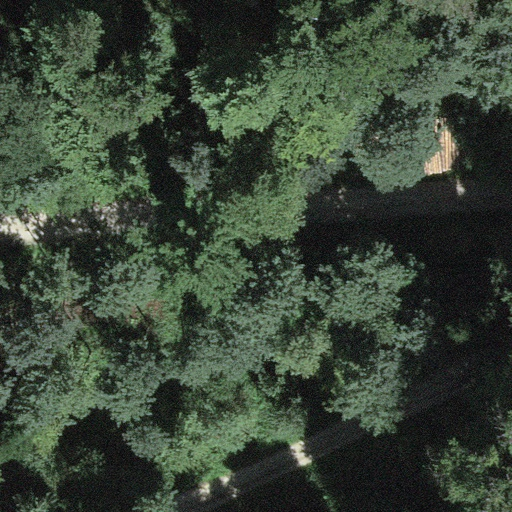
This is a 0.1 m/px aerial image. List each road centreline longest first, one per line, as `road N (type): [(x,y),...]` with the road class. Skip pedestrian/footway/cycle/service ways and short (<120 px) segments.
road 1 (track): [(511,190),(0,226)]
road 2 (track): [(155,511),(511,353)]
